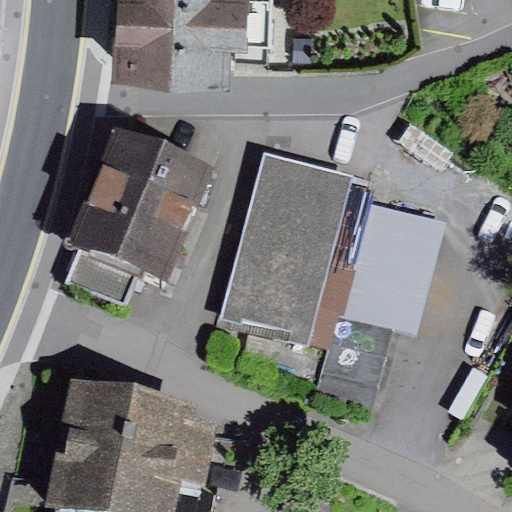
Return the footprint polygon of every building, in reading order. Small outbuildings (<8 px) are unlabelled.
[(117,0),(114,64),(226,70),(228,25),(237,25),(236,56),(267,58),(269,0),(117,0)] [(216,169),(117,130),(71,245),(82,251),(68,286),(126,307),(140,276),(166,287),(216,169)] [(351,177),(267,155),(222,320),(307,342),(351,177)] [(445,225),(377,208),(349,318),(395,329),(417,335),(445,225)] [(349,318),(341,316),(320,389),(373,405),(395,329),(349,318)] [(196,408),(73,383),(49,507),(74,511),(176,511),(181,487),(209,492),(221,429),(193,423),(196,408)]
